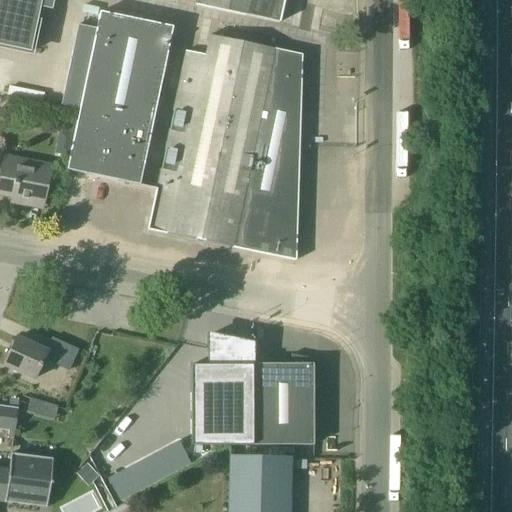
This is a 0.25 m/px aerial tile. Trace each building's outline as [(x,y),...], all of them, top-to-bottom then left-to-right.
[(0,0),(0,46),(29,53),(40,0),(170,0),(178,1),(177,0),(0,0)] [(194,0),(194,5),(279,23),(283,0),(194,0)] [(81,95),(66,170),(85,175),(138,186),(171,28),(99,14),(89,62),(78,60),(71,93),(81,95)] [(301,56),(289,53),(209,35),(204,57),(184,52),(155,190),(156,190),(147,230),(295,261),(301,56)] [(44,200),(47,180),(49,165),(6,156),(0,168),(0,197),(10,199),(9,204),(26,207),(28,193),(44,196),(43,200),(44,200)] [(189,445),(251,446),(250,365),(250,341),(210,333),(209,364),(190,364),(189,445)] [(55,341),(49,353),(15,338),(3,366),(34,381),(43,360),(68,371),(77,351),(51,339),(50,340),(55,341)] [(250,365),(251,446),(312,445),(312,437),(312,385),(317,385),(317,360),(290,355),(290,364),(250,365)] [(17,409),(0,406),(0,430),(8,431),(8,436),(13,437),(17,409)] [(0,503),(46,509),(52,459),(10,454),(8,471),(0,469),(0,503)] [(288,511),(289,458),(269,458),(229,457),(227,511),(288,511)] [(87,487),(98,477),(87,464),(76,474),(87,487)]
